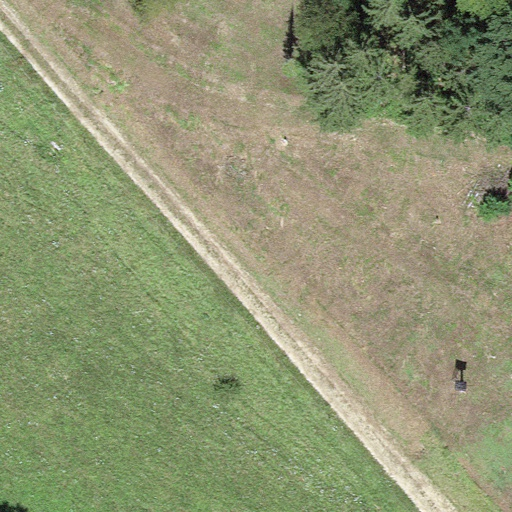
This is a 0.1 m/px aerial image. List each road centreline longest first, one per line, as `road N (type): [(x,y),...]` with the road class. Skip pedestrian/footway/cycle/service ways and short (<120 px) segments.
road 1 (track): [(439,511),(0,10)]
road 2 (track): [(0,0),(148,92),(265,119),(369,128),(511,110)]
